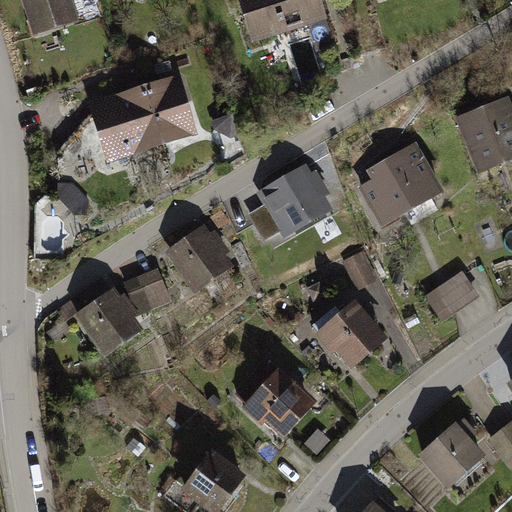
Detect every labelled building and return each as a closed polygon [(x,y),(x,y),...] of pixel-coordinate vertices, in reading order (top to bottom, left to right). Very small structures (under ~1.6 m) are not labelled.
[(24,0),(36,39),(79,27),(71,0),(24,0)] [(115,0),(119,9),(148,0),(115,0)] [(321,0),(239,0),(252,43),(328,20),(321,0)] [(182,85),(150,94),(168,152),(200,143),(182,85)] [(150,94),(93,112),(111,170),(168,152),(150,94)] [(511,108),(463,129),(487,184),(511,173),(511,108)] [(363,196),(387,239),(451,204),(422,151),(372,179),(378,188),(363,196)] [(268,207),(249,217),(268,250),(334,213),(308,167),(261,194),(268,207)] [(76,211),(88,200),(66,179),(55,190),(76,211)] [(204,227),(167,253),(195,294),(232,268),(204,227)] [(365,259),(346,268),(359,295),(378,286),(365,259)] [(160,268),(125,280),(137,313),(172,301),(160,268)] [(463,276),(427,300),(445,326),(480,302),(463,276)] [(112,289),(73,316),(102,359),(141,332),(112,289)] [(362,309),(320,340),(337,362),(342,358),(355,375),(391,349),(362,309)] [(282,375),(250,412),(288,445),(320,408),(282,375)] [(458,420),(420,455),(450,488),(489,454),(458,420)] [(511,420),(488,438),(511,468),(511,420)] [(214,458),(187,496),(210,511),(227,511),(248,482),(214,458)]
